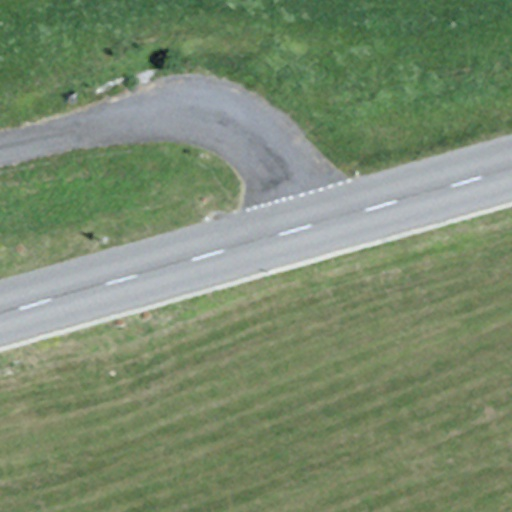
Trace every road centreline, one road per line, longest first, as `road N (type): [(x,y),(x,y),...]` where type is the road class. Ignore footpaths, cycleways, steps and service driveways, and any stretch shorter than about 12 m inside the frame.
road 1 (secondary): [(0,313),(511,168)]
road 2 (track): [(315,223),(251,133),(212,117),(115,121),(0,150)]
